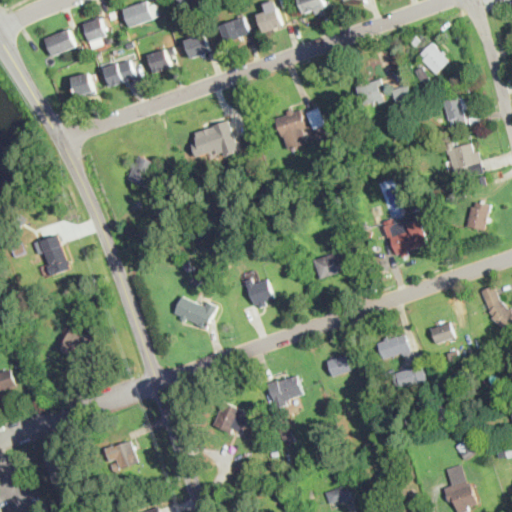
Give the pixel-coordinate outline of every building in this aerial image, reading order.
[(151,0),(151,1),(152,5),(159,3),(163,15),(156,17),(156,18),(132,26),(126,8),(151,0)] [(197,0),(185,8),(179,0),(197,0)] [(327,0),(330,9),(323,11),(318,13),(317,9),(307,13),(301,0),(327,0)] [(250,7),(243,10),(241,4),(248,1),(250,7)] [(275,28),(266,31),(260,14),(279,7),(286,24),(275,28)] [(114,17),(111,11),(118,9),(120,15),(114,17)] [(242,37),(229,42),(223,25),(241,18),(246,16),(252,33),(242,36),(243,37),(242,37)] [(104,17),(107,28),(110,27),(111,30),(109,30),(110,34),(90,41),(89,37),(91,37),(86,23),(104,17)] [(211,23),(205,25),(203,19),(209,17),(211,23)] [(57,54),(55,55),(48,38),(65,31),(71,28),(79,45),(57,54)] [(138,37),(135,38),(133,32),(141,29),(144,35),(138,37)] [(203,55),(194,58),(188,40),(207,33),(213,50),(207,53),(207,54),(203,55)] [(423,41),(416,46),(411,40),(418,35),(423,41)] [(129,47),(127,42),(135,39),(136,44),(129,47)] [(444,68),(439,74),(425,60),(428,57),(423,53),(434,42),(452,61),(444,68)] [(166,69),(157,72),(151,55),(175,46),(177,52),(170,55),(174,65),(165,68),(166,69)] [(134,61),(139,76),(113,85),(108,67),(121,63),(122,64),(134,60),(134,61)] [(433,80),(425,84),(418,69),(419,69),(425,65),(433,80)] [(96,88),(96,90),(98,90),(99,95),(89,97),(89,96),(79,98),(74,76),(92,72),(96,88)] [(386,98),(366,105),(359,86),(377,80),(384,77),(386,84),(382,86),(386,98)] [(415,99),(400,104),(395,90),(410,84),(415,99)] [(465,109),(469,122),(460,125),(458,119),(451,121),(446,101),(466,95),(470,108),(465,109)] [(435,116),(422,120),(418,109),(432,105),(435,116)] [(328,125),(329,125),(336,146),(323,150),(316,129),(307,112),(320,106),(328,125)] [(297,112),(303,110),(309,127),(304,129),(309,143),(291,150),(286,135),(284,136),(278,118),(290,114),(289,110),(296,108),(297,112)] [(484,122),(472,125),(470,117),(482,114),(484,122)] [(225,134),(230,133),(236,151),(215,158),(209,140),(218,137),(217,132),(223,129),(225,134)] [(455,141),(457,147),(474,143),(476,152),(481,151),(486,171),(487,172),(473,175),(473,173),(458,177),(450,150),(445,152),(443,145),(455,141)] [(159,163),(148,186),(131,178),(142,155),(159,163)] [(493,205),(490,217),(493,217),(491,222),(489,222),(487,229),(470,225),(474,207),(477,207),(478,201),(493,205)] [(393,217),(395,221),(396,221),(406,218),(407,221),(421,216),(430,242),(409,249),(410,253),(403,256),(402,252),(398,253),(391,235),(389,236),(385,224),(386,224),(385,220),(393,217)] [(34,223),(32,228),(24,226),(26,220),(34,223)] [(57,273),(55,274),(44,241),(62,235),(73,268),(57,273)] [(21,237),(22,242),(24,241),(28,252),(16,256),(11,240),(21,237)] [(350,269),(323,278),(316,260),(343,250),(350,269)] [(196,269),(190,273),(184,265),(190,261),(196,269)] [(231,267),(221,270),(220,266),(229,262),(231,267)] [(205,280),(198,287),(191,281),(198,273),(205,280)] [(257,283),(257,284),(271,279),(277,298),(268,301),(269,304),(262,307),(260,303),(257,304),(250,283),(251,282),(250,279),(255,277),(257,283)] [(511,327),(510,329),(508,331),(495,318),(496,316),(492,312),(493,310),(485,290),(497,285),(504,300),(511,307),(511,327)] [(22,295),(17,297),(14,289),(19,287),(22,295)] [(197,302),(208,307),(211,302),(220,306),(209,328),(200,325),(200,323),(190,317),(188,321),(183,319),(185,315),(178,312),(186,296),(197,302)] [(458,337),(438,344),(433,329),(453,322),(458,337)] [(14,335),(10,337),(6,329),(12,326),(16,334),(14,335)] [(92,358),(90,362),(64,347),(66,343),(74,327),(101,342),(92,358)] [(407,335),(413,353),(405,356),(404,351),(386,357),(382,343),(407,335)] [(496,354),(490,356),(487,349),(493,347),(496,354)] [(462,356),(452,359),(449,352),(460,348),(462,356)] [(474,362),(466,364),(463,354),(471,352),(474,362)] [(354,369),(335,375),(331,362),(356,353),(359,363),(352,365),(354,369)] [(428,380),(399,390),(393,374),(395,374),(423,364),(428,380)] [(0,373),(13,369),(18,382),(19,385),(0,392),(0,373)] [(299,375),(304,389),(306,394),(288,400),(289,404),(279,408),(270,383),(280,379),(280,381),(299,375)] [(376,389),(368,392),(364,383),(373,380),(376,389)] [(509,399),(501,401),(499,394),(506,393),(508,392),(509,399)] [(253,413),(245,431),(236,427),(234,432),(216,424),(227,400),(253,413)] [(295,437),(286,440),(279,423),(289,419),(295,437)] [(142,464),(123,471),(114,445),(117,444),(133,438),(142,464)] [(466,441),(470,446),(475,442),(481,450),(467,460),(458,446),(466,441)] [(89,511),(65,511),(46,455),(66,448),(89,511)] [(503,457),(496,459),(494,453),(501,451),(503,457)] [(280,458),(278,463),(271,460),(273,455),(280,458)] [(121,467),(115,469),(113,462),(118,460),(121,467)] [(471,485),(473,484),(480,503),(471,506),(472,510),(467,511),(464,511),(464,509),(460,510),(456,499),(451,501),(447,488),(454,485),(449,468),(463,463),(471,485)] [(399,488),(381,493),(378,484),(396,479),(399,488)] [(354,501),(359,511),(352,511),(348,503),(339,506),(338,503),(333,505),(328,491),(356,481),(362,498),(354,501)] [(318,496),(311,498),(309,490),(315,488),(318,496)]
